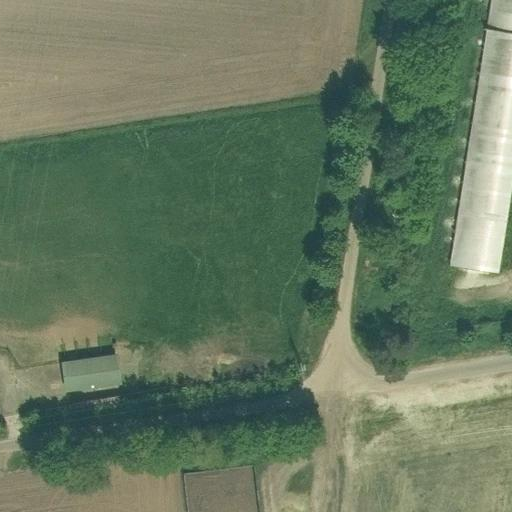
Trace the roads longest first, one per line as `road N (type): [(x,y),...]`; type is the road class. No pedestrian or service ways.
road 1 (unclassified): [(336,391),(396,0)]
road 2 (unclassified): [(336,391),(0,443)]
road 3 (unclassified): [(336,391),(511,363)]
